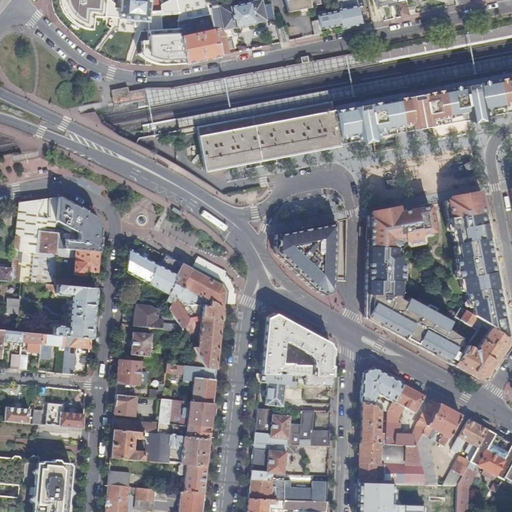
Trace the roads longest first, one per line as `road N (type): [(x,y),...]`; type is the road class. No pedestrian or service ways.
road 1 (residential): [(5,1),(90,65),(143,79),(184,78),(511,7)]
road 2 (tertiary): [(0,192),(66,185),(104,205),(113,227),(101,385)]
road 3 (residential): [(348,332),(352,213),(342,181),(324,175),(285,182),(275,203)]
road 4 (tertiary): [(249,303),(225,511)]
road 5 (tertiary): [(340,511),(348,332)]
road 6 (residential): [(511,126),(493,142),(489,160),(511,274)]
road 7 (secondary): [(481,405),(348,332)]
road 8 (secondary): [(128,161),(0,93)]
road 9 (secondary): [(0,119),(128,161)]
road 10 (tertiary): [(101,385),(89,511)]
